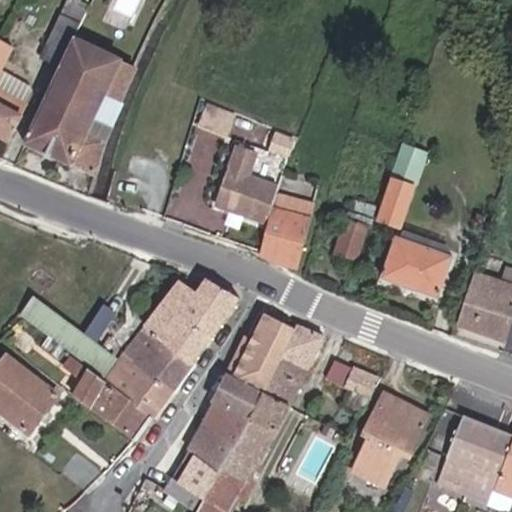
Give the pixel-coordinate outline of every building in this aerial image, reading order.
[(0,149),(4,152),(25,114),(2,102),(0,101),(0,67),(14,40),(0,31),(0,149)] [(55,78),(69,46),(51,38),(36,68),(55,78)] [(124,89),(129,76),(69,46),(55,78),(19,156),(90,186),(99,149),(80,141),(97,102),(115,110),(124,89)] [(12,85),(0,78),(0,101),(2,102),(12,85)] [(103,140),(115,110),(97,102),(80,141),(99,149),(103,140)] [(421,163),(420,164),(404,195),(421,203),(442,164),(425,155),(421,163)] [(241,156),(235,169),(259,177),(264,166),(241,156)] [(276,218),(283,204),(287,198),(255,184),(259,177),(235,169),(216,214),(268,236),(276,218)] [(417,209),(402,201),(388,230),(402,237),(417,209)] [(283,204),(276,218),(312,236),(320,223),(283,204)] [(276,218),(268,236),(257,260),(273,268),(270,274),(271,287),(290,281),(301,257),(303,256),(312,236),(276,218)] [(365,274),(382,239),(360,229),(345,263),(365,274)] [(448,266),(395,247),(380,287),(434,308),(448,266)] [(201,297),(164,344),(195,369),(249,300),(211,285),(201,297)] [(511,299),(469,286),(454,331),(498,346),(511,301),(511,299)] [(184,288),(149,332),(164,344),(201,297),(184,288)] [(46,300),(27,320),(76,359),(91,335),(46,300)] [(268,395),(289,359),(309,323),(280,313),(257,355),(246,349),(236,377),(268,395)] [(309,323),(289,359),(314,371),(334,334),(309,323)] [(149,332),(128,358),(176,394),(195,369),(164,344),(149,332)] [(121,358),(91,335),(76,359),(96,374),(103,379),(121,358)] [(128,358),(108,383),(157,420),(176,394),(128,358)] [(314,371),(289,359),(268,395),(293,408),(314,371)] [(336,382),(357,392),(382,404),(391,388),(344,367),(336,382)] [(56,403),(8,368),(0,378),(0,418),(29,440),(56,403)] [(108,383),(103,379),(96,374),(75,402),(136,446),(157,420),(108,383)] [(252,423),(268,395),(236,377),(220,408),(252,423)] [(368,433),(382,404),(357,392),(344,422),(368,433)] [(261,466),(293,408),(268,395),(252,423),(239,445),(223,472),(206,502),(202,509),(208,511),(228,511),(245,484),(241,476),(249,460),(261,466)] [(437,419),(397,399),(377,438),(385,446),(376,463),(372,464),(360,487),(382,498),(386,487),(393,491),(410,453),(420,458),(437,419)] [(239,445),(252,423),(220,408),(210,430),(239,445)] [(223,472),(239,445),(210,430),(197,455),(223,472)] [(427,510),(431,511),(511,511),(511,467),(458,442),(427,510)] [(206,502),(223,472),(197,455),(179,482),(186,489),(206,502)] [(241,476),(245,484),(253,479),(261,466),(249,460),(241,476)] [(206,502),(186,489),(176,504),(188,511),(200,511),(202,509),(206,502)]
